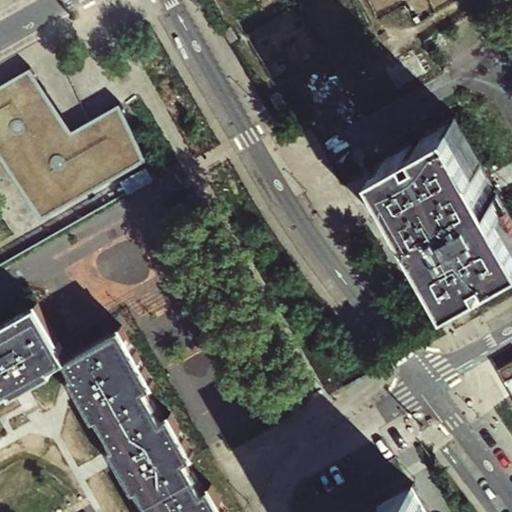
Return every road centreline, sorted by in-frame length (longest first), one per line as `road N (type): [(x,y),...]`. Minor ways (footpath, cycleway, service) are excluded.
road 1 (residential): [(422,382),(308,232),(167,0)]
road 2 (residential): [(422,382),(302,466),(275,511)]
road 3 (residential): [(511,496),(422,382)]
